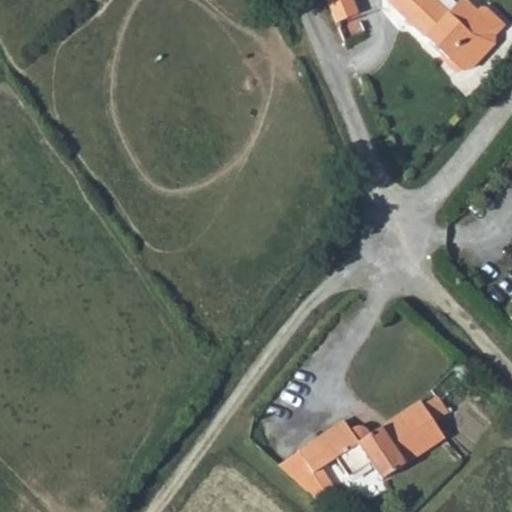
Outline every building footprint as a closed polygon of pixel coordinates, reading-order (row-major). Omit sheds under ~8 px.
[(322,0),(337,37),(357,28),(345,0),(322,0)] [(403,0),(390,14),(415,40),(464,85),(501,44),(483,29),(479,34),(445,6),(451,0),(403,0)] [(430,403),(416,412),(427,429),(441,421),(430,403)] [(329,470),(341,489),(362,473),(366,470),(381,493),(440,450),(427,429),(416,412),(414,408),(365,442),(358,434),(343,436),(337,429),(296,458),(297,459),(313,481),(329,470)] [(313,481),(297,459),(281,471),(319,505),(326,500),(313,481)]
